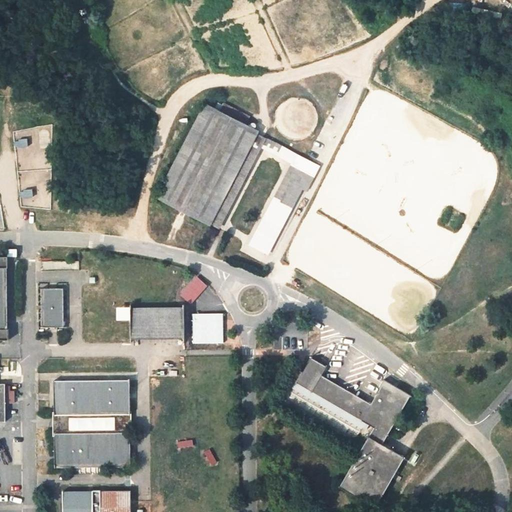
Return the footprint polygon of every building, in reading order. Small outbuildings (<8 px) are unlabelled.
[(209,224),(258,132),(207,106),(159,198),(209,224)] [(260,133),(212,225),(218,229),(263,145),(267,147),(271,138),(267,136),(260,133)] [(267,147),(276,152),(280,143),(271,138),(267,147)] [(321,165),(287,147),(280,143),(276,152),(282,156),(295,164),(253,247),(267,255),(310,173),(315,176),(321,165)] [(9,266),(8,256),(0,255),(0,340),(10,340),(10,328),(3,328),(2,266),(9,266)] [(65,327),(65,289),(42,289),(42,327),(65,327)] [(185,338),(185,306),(132,306),(132,339),(185,338)] [(377,508),(406,457),(384,444),(412,395),(385,379),(372,403),(348,389),(332,380),(322,375),(327,365),(313,357),(298,383),(373,426),(363,445),(340,485),(377,508)] [(332,380),(339,369),(328,363),(327,365),(322,375),(332,380)] [(130,386),(130,382),(54,383),(54,413),(130,411),(130,392),(130,386)] [(373,426),(298,383),(288,401),(363,445),(373,426)] [(54,413),(56,436),(130,435),(130,411),(54,413)] [(131,463),(130,435),(56,436),(56,464),(131,463)] [(131,511),(131,493),(63,493),(63,511),(131,511)]
